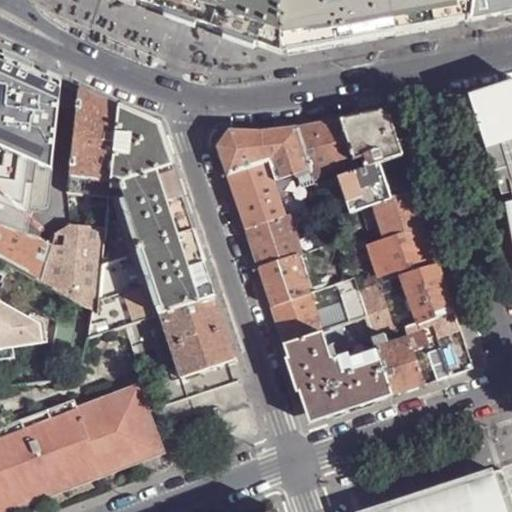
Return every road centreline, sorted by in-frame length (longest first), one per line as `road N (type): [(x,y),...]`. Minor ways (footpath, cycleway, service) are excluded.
road 1 (residential): [(293,459),(189,145),(186,99)]
road 2 (residential): [(413,76),(511,373)]
road 3 (residential): [(511,383),(293,459)]
road 4 (tertiary): [(186,99),(284,99),(413,76)]
road 5 (tertiary): [(28,31),(186,99)]
road 6 (residential): [(293,459),(151,511)]
